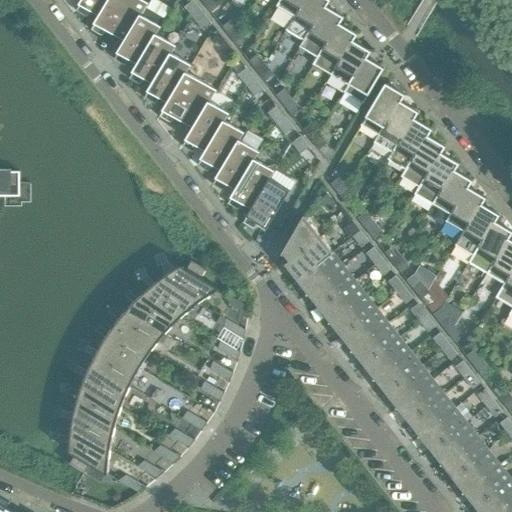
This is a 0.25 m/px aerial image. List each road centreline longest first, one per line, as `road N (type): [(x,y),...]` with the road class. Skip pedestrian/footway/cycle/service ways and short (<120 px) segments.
road 1 (residential): [(271,301),(35,0)]
road 2 (residential): [(436,511),(271,301)]
road 3 (residential): [(143,511),(219,446),(252,383),(272,324),(271,301)]
road 4 (residential): [(363,0),(511,188)]
